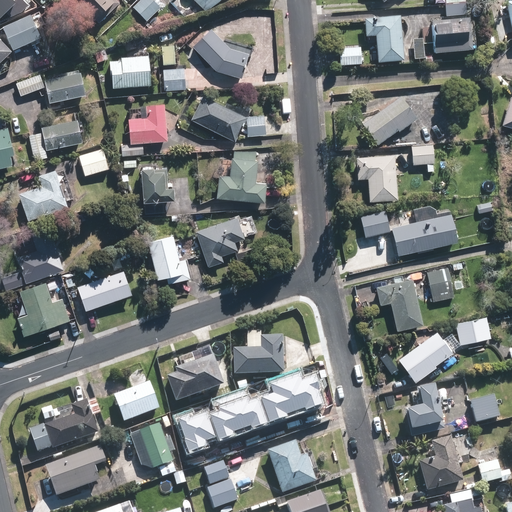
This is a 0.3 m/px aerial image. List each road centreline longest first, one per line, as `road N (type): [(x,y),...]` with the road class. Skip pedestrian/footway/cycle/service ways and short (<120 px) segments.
road 1 (residential): [(320,274),(0,385)]
road 2 (residential): [(320,274),(299,0)]
road 3 (residential): [(382,511),(320,274)]
